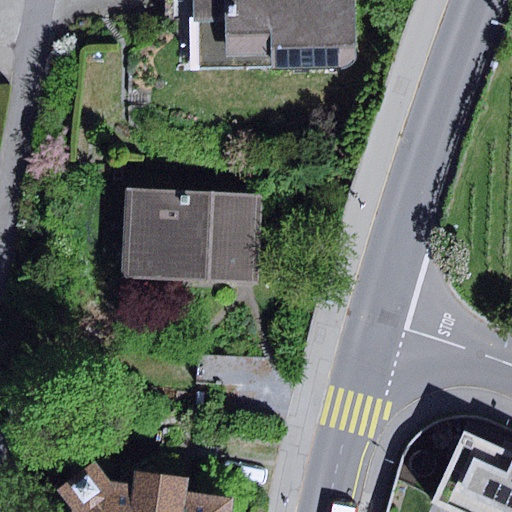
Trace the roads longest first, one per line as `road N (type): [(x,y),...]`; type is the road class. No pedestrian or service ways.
road 1 (residential): [(376,323),(481,0)]
road 2 (residential): [(327,511),(376,323)]
road 3 (residential): [(511,365),(376,323)]
